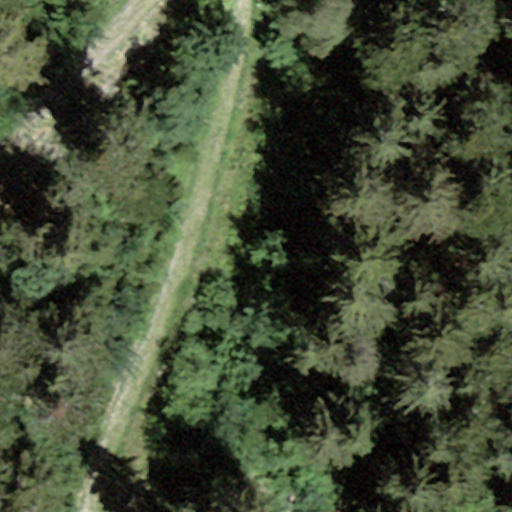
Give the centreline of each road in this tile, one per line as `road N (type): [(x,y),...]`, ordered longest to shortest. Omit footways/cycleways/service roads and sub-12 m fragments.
road 1 (track): [(252,0),(209,174),(102,511)]
road 2 (track): [(0,145),(136,0)]
